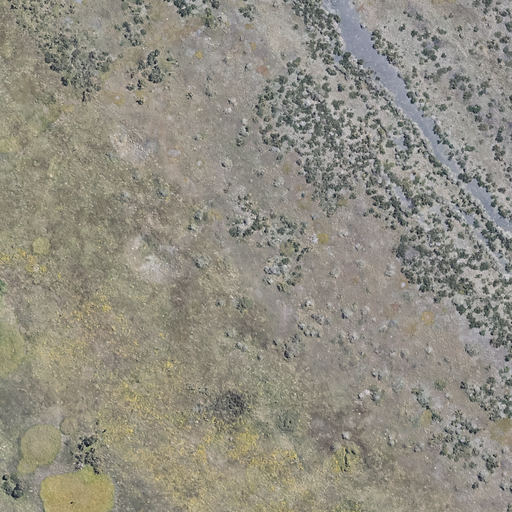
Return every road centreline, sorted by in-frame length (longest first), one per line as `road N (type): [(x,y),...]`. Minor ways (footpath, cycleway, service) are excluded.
road 1 (track): [(271,511),(111,365),(51,280),(38,247),(42,206),(84,92)]
road 2 (track): [(0,152),(110,73),(221,9),(289,0)]
road 3 (track): [(444,0),(470,16),(511,99)]
